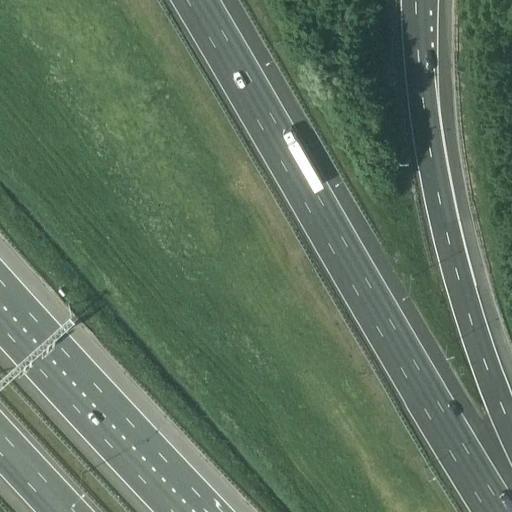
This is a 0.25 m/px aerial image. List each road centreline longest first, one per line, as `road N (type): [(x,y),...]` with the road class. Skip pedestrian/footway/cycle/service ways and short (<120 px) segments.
road 1 (motorway): [(495,511),(193,0)]
road 2 (motorway): [(511,432),(444,230),(429,160),(416,0)]
road 3 (motorway): [(194,511),(0,303)]
